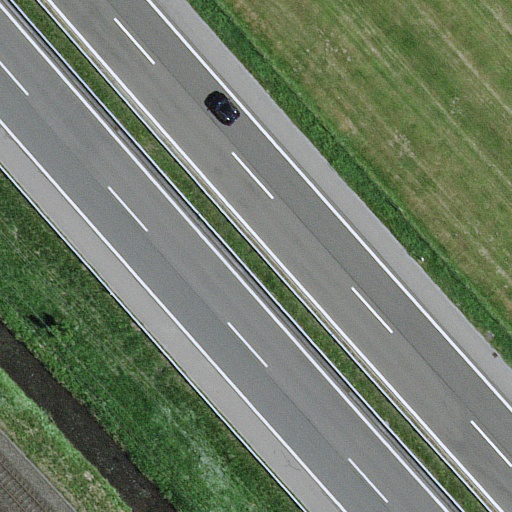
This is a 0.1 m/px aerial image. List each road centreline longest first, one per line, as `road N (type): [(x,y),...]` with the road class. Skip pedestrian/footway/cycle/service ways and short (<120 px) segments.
road 1 (motorway): [(511,465),(106,0)]
road 2 (motorway): [(0,51),(409,511)]
